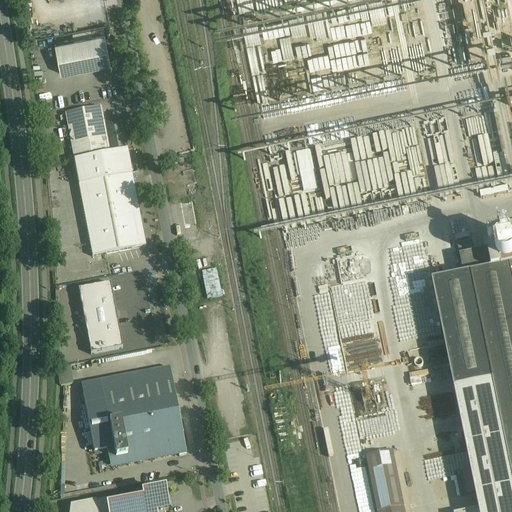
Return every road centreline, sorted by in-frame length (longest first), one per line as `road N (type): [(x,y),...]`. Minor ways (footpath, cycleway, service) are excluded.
road 1 (residential): [(224,511),(123,0)]
road 2 (primary): [(19,511),(30,398),(29,271),(0,24)]
